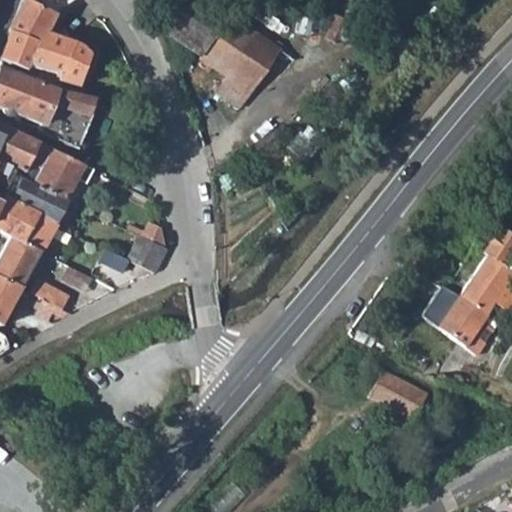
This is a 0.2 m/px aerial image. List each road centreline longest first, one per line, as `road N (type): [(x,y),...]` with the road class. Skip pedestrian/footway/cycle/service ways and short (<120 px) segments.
road 1 (secondary): [(238,389),(511,62)]
road 2 (residential): [(238,389),(208,335),(180,148),(158,76),(113,0)]
road 3 (secondary): [(134,511),(238,389)]
